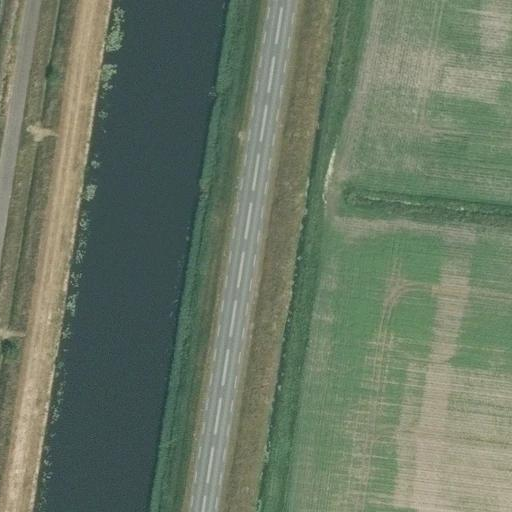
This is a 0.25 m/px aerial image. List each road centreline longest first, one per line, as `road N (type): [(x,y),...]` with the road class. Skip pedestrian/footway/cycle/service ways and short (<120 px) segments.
road 1 (secondary): [(202,511),(282,0)]
road 2 (unclassified): [(0,202),(32,0)]
